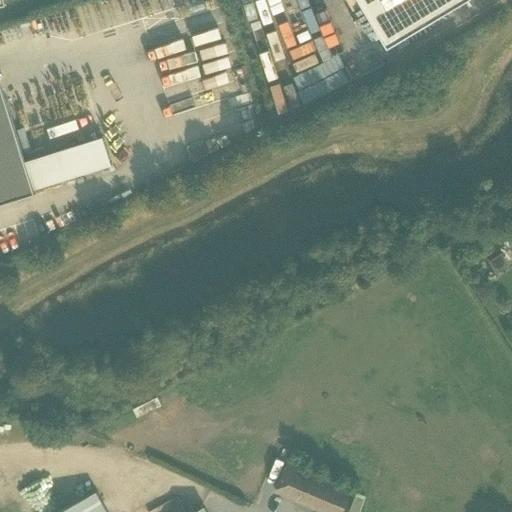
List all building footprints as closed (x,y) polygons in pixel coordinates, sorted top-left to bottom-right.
[(359,0),(387,46),(463,0),(359,0)] [(0,204),(35,193),(34,190),(25,160),(0,80),(0,204)] [(157,397),(133,409),(137,418),(161,406),(157,397)] [(276,491),(325,511),(341,511),(350,491),(287,464),(276,491)] [(106,511),(96,492),(58,511),(106,511)]
